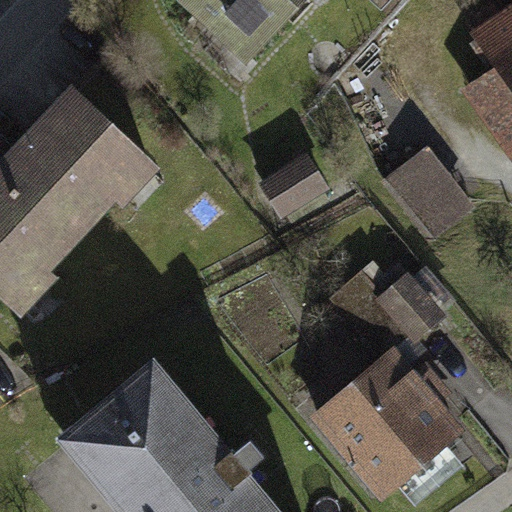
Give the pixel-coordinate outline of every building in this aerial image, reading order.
[(190,0),(200,9),(208,0),(232,0),(235,3),(225,14),(257,44),(298,0),(190,0)] [(511,15),(484,35),(504,64),(511,75),(511,15)] [(511,75),(504,64),(472,86),(511,142),(511,75)] [(144,158),(75,94),(0,174),(0,291),(10,301),(144,158)] [(307,159),(264,185),(281,213),(324,187),(307,159)] [(394,188),(428,231),(465,202),(431,159),(394,188)] [(438,315),(408,281),(386,301),(362,274),(333,299),(375,346),(403,322),(415,335),(438,315)] [(412,376),(393,353),(319,416),(383,492),(457,430),(436,405),(446,396),(422,368),(412,376)] [(153,363),(63,437),(124,511),(277,511),(247,476),(253,471),(249,467),(263,455),(251,440),(237,452),(233,448),(228,452),(153,363)]
